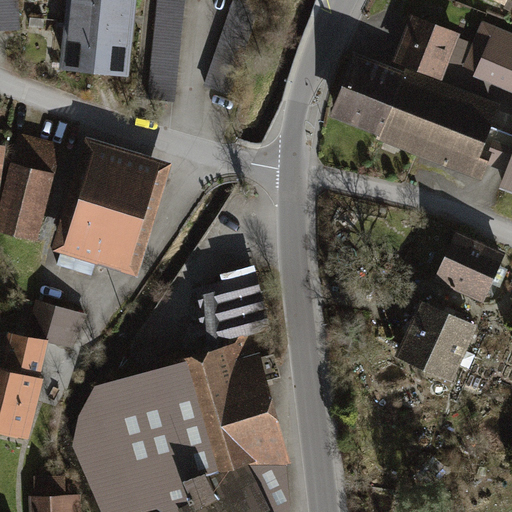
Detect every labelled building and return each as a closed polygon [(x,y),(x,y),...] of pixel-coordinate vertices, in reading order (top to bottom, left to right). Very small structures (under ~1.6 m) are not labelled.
[(18,0),(0,0),(0,30),(20,30),(18,0)] [(72,0),(66,65),(123,70),(130,0),(72,0)] [(158,0),(149,91),(174,94),(183,0),(158,0)] [(261,0),(235,0),(206,86),(230,94),(261,0)] [(30,18),(30,26),(43,27),(43,19),(30,18)] [(455,37),(413,20),(398,57),(440,74),(447,57),(455,37)] [(511,36),(483,24),(475,44),(466,64),(482,71),(480,75),(511,88),(511,36)] [(475,44),(455,37),(447,57),(466,64),(475,44)] [(356,62),(337,111),(445,153),(442,161),(470,172),(470,171),(481,175),(487,159),(475,154),(487,124),(493,108),(467,97),(464,105),(401,80),(403,74),(396,71),(394,77),(356,62)] [(510,168),(511,163),(511,134),(487,124),(475,154),(487,159),(510,168)] [(95,158),(68,249),(97,258),(100,247),(127,256),(152,175),(95,158)] [(14,166),(0,218),(0,227),(31,236),(47,175),(14,166)] [(501,255),(457,235),(438,277),(482,296),(501,255)] [(173,365),(100,388),(84,411),(78,442),(107,511),(124,511),(150,501),(167,511),(268,511),(285,503),(280,451),(261,381),(257,367),(247,331),(269,326),(255,275),(201,288),(206,305),(199,307),(204,324),(196,326),(202,350),(171,358),(173,365)] [(41,302),(33,332),(73,343),(85,315),(41,302)] [(472,325),(424,303),(401,354),(449,376),(472,325)] [(0,371),(0,428),(21,434),(43,344),(12,338),(5,373),(0,371)] [(277,362),(257,367),(261,381),(280,376),(277,362)] [(79,511),(79,497),(35,499),(35,511),(79,511)]
